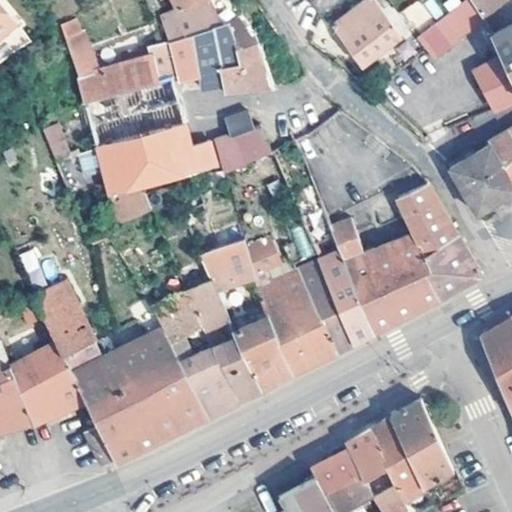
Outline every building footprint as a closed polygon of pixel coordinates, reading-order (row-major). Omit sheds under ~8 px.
[(167,65),(171,78),(185,73),(195,69),(187,29),(218,20),(210,0),(195,0),(181,6),(162,10),(167,33),(147,39),(149,48),(153,70),(167,65)] [(339,0),(310,0),(321,13),(339,0)] [(399,31),(376,0),(357,0),(329,20),(359,60),(399,31)] [(415,29),(431,18),(417,0),(402,10),(415,29)] [(484,23),(481,17),(474,7),(470,0),(468,0),(444,15),(413,35),(428,58),(484,23)] [(484,23),(501,54),(511,76),(511,0),(507,0),(481,17),(484,23)] [(30,35),(0,2),(0,56),(10,48),(30,35)] [(243,85),(270,82),(257,38),(237,8),(226,17),(238,58),(221,60),(223,80),(224,87),(243,85)] [(187,29),(195,69),(198,81),(209,80),(223,80),(221,60),(238,58),(226,17),(218,20),(187,29)] [(85,97),(153,70),(149,48),(96,67),(81,27),(65,34),(79,71),(77,73),(85,97)] [(492,105),(511,96),(511,76),(501,54),(475,67),(492,105)] [(153,70),(85,97),(98,142),(168,123),(184,118),(177,95),(171,78),(167,65),(153,70)] [(252,121),(246,105),(223,114),(228,129),(229,129),(252,121)] [(98,142),(70,154),(55,160),(59,170),(87,159),(100,153),(117,210),(148,202),(143,188),(141,180),(215,158),(208,134),(190,139),(184,118),(168,123),(98,142)] [(252,121),(229,129),(236,154),(269,143),(265,133),(259,118),(252,121)] [(55,160),(70,154),(57,121),(41,128),(55,160)] [(485,138),(487,141),(511,187),(511,185),(511,123),(495,132),(485,138)] [(236,154),(229,129),(228,129),(215,133),(221,159),(236,154)] [(511,187),(487,141),(464,154),(446,165),(474,210),(511,187)] [(93,174),(87,159),(59,170),(67,189),(93,174)] [(340,244),(373,327),(408,308),(433,295),(481,271),(453,223),(427,177),(396,190),(418,225),(364,245),(350,210),(330,218),(340,244)] [(110,233),(105,223),(87,234),(93,241),(110,233)] [(131,238),(127,229),(113,237),(118,246),(131,238)] [(194,242),(208,274),(213,286),(253,271),(244,245),(240,232),(205,246),(202,239),(194,242)] [(270,233),(244,245),(253,271),(257,282),(269,276),(266,269),(284,262),(270,233)] [(357,335),(373,327),(340,244),(317,254),(338,302),(352,337),(357,335)] [(338,302),(317,254),(315,249),(294,261),(296,264),(337,345),(348,339),(352,337),(338,302)] [(337,345),(296,264),(269,276),(257,282),(268,309),(291,367),(299,363),(337,345)] [(185,286),(202,321),(204,326),(214,321),(226,315),(213,286),(208,274),(185,286)] [(181,360),(169,339),(152,308),(134,317),(141,333),(92,357),(88,352),(77,356),(73,348),(92,338),(61,275),(37,287),(32,279),(26,282),(31,290),(42,313),(55,339),(84,395),(96,420),(84,426),(101,461),(110,456),(114,454),(117,456),(175,428),(207,412),(181,360)] [(183,331),(202,321),(185,286),(172,293),(150,304),(152,308),(169,339),(183,331)] [(28,319),(42,313),(31,290),(16,296),(28,319)] [(235,333),(262,382),(284,371),(291,367),(268,309),(233,328),(235,333)] [(511,313),(511,311),(503,316),(487,325),(480,329),(494,367),(511,415),(511,313)] [(219,331),(214,321),(204,326),(209,335),(219,331)] [(195,353),(183,331),(169,339),(181,360),(195,353)] [(209,335),(213,345),(238,396),(257,388),(263,385),(262,382),(235,333),(223,339),(219,331),(209,335)] [(55,339),(9,362),(11,367),(34,418),(57,407),(84,395),(55,339)] [(217,406),(238,396),(213,345),(195,353),(181,360),(207,412),(217,406)] [(0,427),(4,427),(27,420),(34,418),(11,367),(9,362),(0,365),(0,427)] [(416,463),(425,482),(456,465),(452,458),(420,394),(397,408),(391,412),(416,463)] [(385,415),(371,424),(396,478),(403,495),(425,482),(416,463),(391,412),(385,415)] [(396,478),(371,424),(351,435),(345,439),(347,444),(369,492),(396,478)] [(317,472),(335,509),(369,492),(347,444),(327,454),(311,462),(317,472)] [(336,511),(335,509),(317,472),(306,478),(306,477),(302,479),(303,480),(279,493),(278,494),(279,496),(280,495),(286,507),(281,510),(280,511),(336,511)] [(396,478),(369,492),(377,511),(390,511),(407,504),(403,495),(396,478)]
